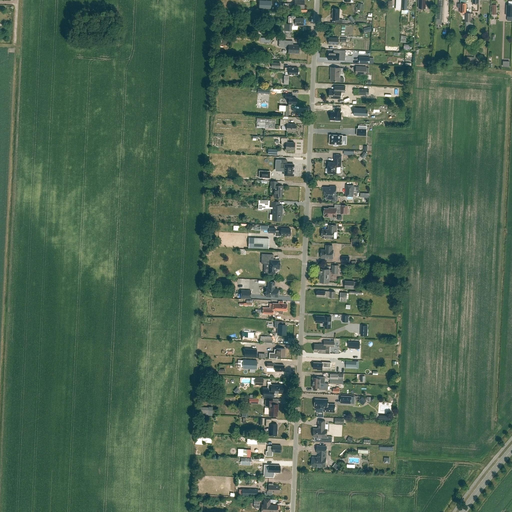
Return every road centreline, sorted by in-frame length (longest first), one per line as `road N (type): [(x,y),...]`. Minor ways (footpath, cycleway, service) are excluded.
road 1 (residential): [(292,511),(316,0)]
road 2 (track): [(15,0),(0,331)]
